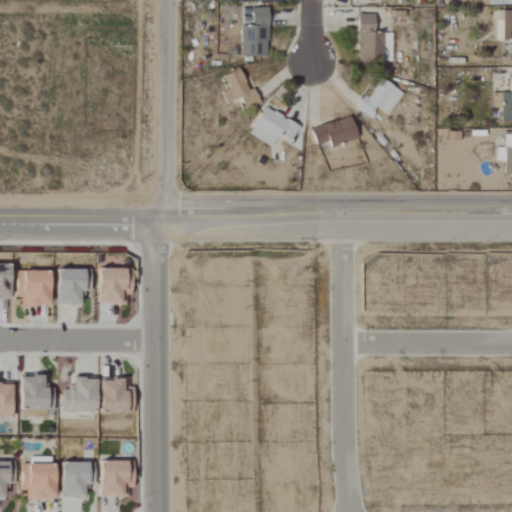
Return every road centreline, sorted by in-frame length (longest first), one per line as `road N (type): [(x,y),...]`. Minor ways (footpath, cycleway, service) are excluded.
road 1 (residential): [(159,511),(157,251),(167,225),(168,0)]
road 2 (tertiary): [(511,205),(0,226)]
road 3 (residential): [(342,207),(343,471),(354,511)]
road 4 (residential): [(511,342),(344,342)]
road 5 (residential): [(158,339),(0,340)]
